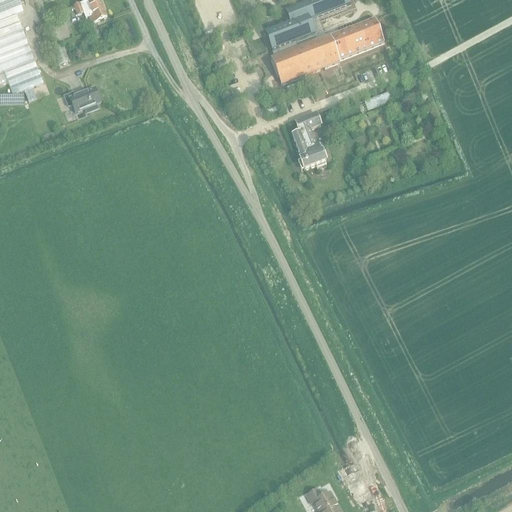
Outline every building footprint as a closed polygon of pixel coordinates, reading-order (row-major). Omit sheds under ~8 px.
[(0,0),(0,74),(4,73),(13,95),(43,84),(17,14),(29,9),(25,0),(0,0)] [(75,11),(100,1),(99,0),(87,0),(88,1),(74,7),(75,11)] [(318,0),(284,14),(289,26),(307,18),(309,23),(349,6),(346,0),(318,0)] [(91,25),(107,18),(100,1),(75,11),(78,17),(83,15),(86,19),(88,18),(91,25)] [(276,53),(278,58),(316,43),(314,38),(315,37),(309,23),(307,18),(289,26),(264,36),(271,55),(276,53)] [(374,20),(329,38),(338,62),(383,44),(374,20)] [(329,38),(316,43),(278,58),(270,61),(281,86),(339,64),(338,62),(329,38)] [(96,106),(100,105),(94,90),(75,98),(73,94),(64,98),(68,108),(72,107),(75,114),(85,111),(87,115),(98,111),(96,106)] [(319,148),(317,149),(310,131),(320,127),(316,116),(295,124),(300,135),(292,138),(301,161),(300,161),(304,172),(326,164),(321,153),(319,148)] [(317,511),(322,511),(336,505),(330,494),(321,499),(316,491),(306,497),(311,506),(313,504),(317,511)]
